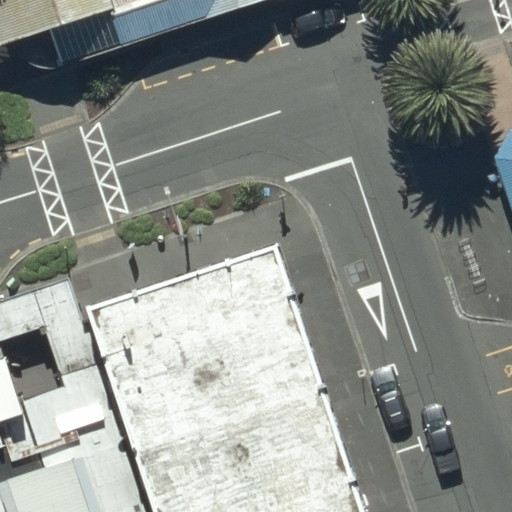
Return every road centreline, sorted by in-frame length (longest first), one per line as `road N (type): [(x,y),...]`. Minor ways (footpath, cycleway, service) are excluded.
road 1 (residential): [(331,95),(479,511)]
road 2 (residential): [(0,203),(331,95)]
road 3 (residential): [(331,95),(511,9)]
